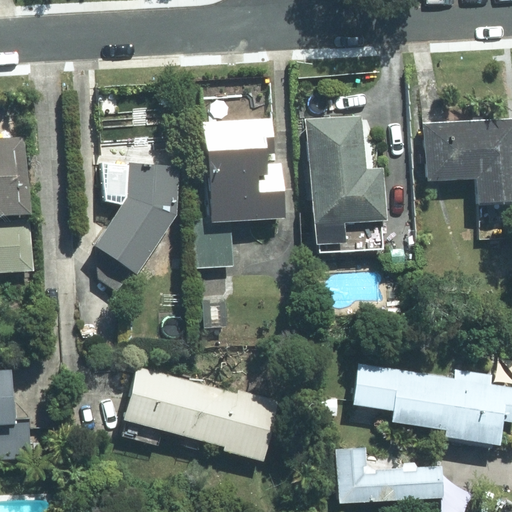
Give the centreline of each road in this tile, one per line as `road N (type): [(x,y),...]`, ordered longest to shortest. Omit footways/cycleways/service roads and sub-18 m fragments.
road 1 (residential): [(0,42),(292,25)]
road 2 (residential): [(292,25),(511,14)]
